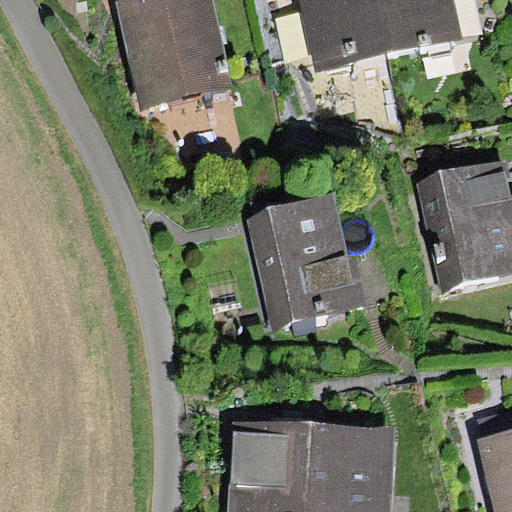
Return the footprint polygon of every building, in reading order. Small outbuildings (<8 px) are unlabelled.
[(177,0),(111,14),(133,123),(223,104),(201,0),(177,0)] [(456,59),(443,0),(293,0),(312,89),(456,59)] [(511,173),(416,190),(435,300),(511,286),(511,173)] [(330,212),(242,233),(268,342),(356,321),(330,212)] [(511,511),(511,413),(469,423),(488,511),(511,511)] [(304,438),(229,434),(224,511),(385,511),(389,453),(303,448),(304,438)]
